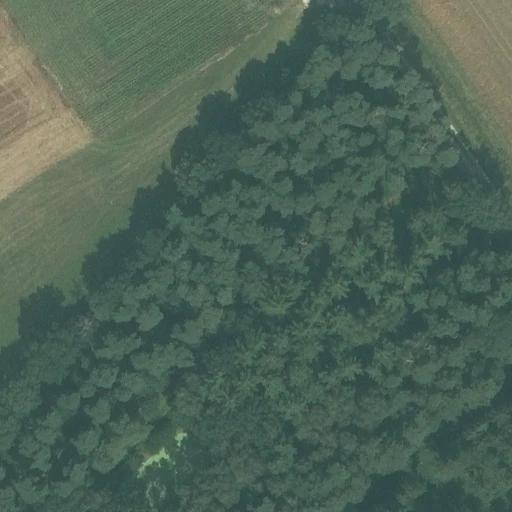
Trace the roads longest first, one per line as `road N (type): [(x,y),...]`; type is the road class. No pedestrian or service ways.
road 1 (track): [(453,165),(356,230),(99,434),(31,511)]
road 2 (track): [(511,252),(329,11)]
